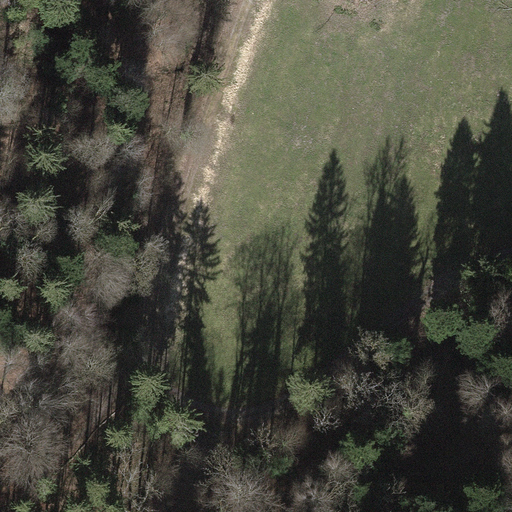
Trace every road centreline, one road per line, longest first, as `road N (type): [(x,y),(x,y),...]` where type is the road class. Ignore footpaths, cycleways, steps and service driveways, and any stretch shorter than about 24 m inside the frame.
road 1 (track): [(511,260),(474,271),(337,380),(272,415),(217,418),(176,407),(151,376),(145,342),(245,0)]
road 2 (track): [(145,342),(83,428),(2,511)]
